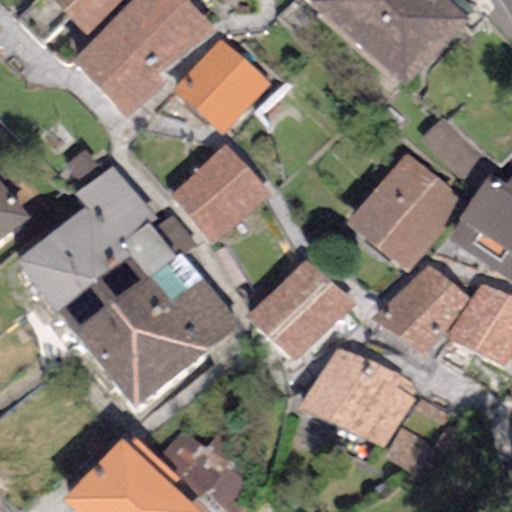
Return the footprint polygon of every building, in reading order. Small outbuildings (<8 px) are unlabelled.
[(125,0),(39,0),(84,42),(125,0)] [(165,93),(156,83),(215,37),(177,0),(138,0),(70,72),(127,128),(165,93)] [(466,26),(437,0),(327,0),(310,19),(400,99),(466,26)] [(268,86),(220,44),(174,98),(222,139),(268,86)] [(267,198),(225,153),(169,204),(211,250),(267,198)] [(464,210),(403,162),(345,235),(406,283),(464,210)] [(150,236),(159,228),(112,172),(72,205),(85,221),(117,259),(148,234),(150,236)] [(511,184),(508,191),(489,180),(445,251),(511,291),(511,184)] [(0,254),(28,233),(0,198),(0,254)] [(193,248),(170,220),(159,228),(150,236),(173,265),(179,260),(193,248)] [(117,259),(85,221),(13,277),(138,427),(240,331),(179,260),(173,265),(150,236),(148,234),(117,259)] [(350,309),(306,267),(246,329),(290,371),(350,309)] [(470,303),(428,270),(371,325),(423,371),(470,303)] [(511,359),(511,305),(480,292),(454,350),(506,373),(511,359)] [(403,381),(336,352),(296,420),(381,456),(414,402),(398,391),(403,381)] [(180,486),(132,444),(70,511),(186,511),(170,497),(180,486)]
